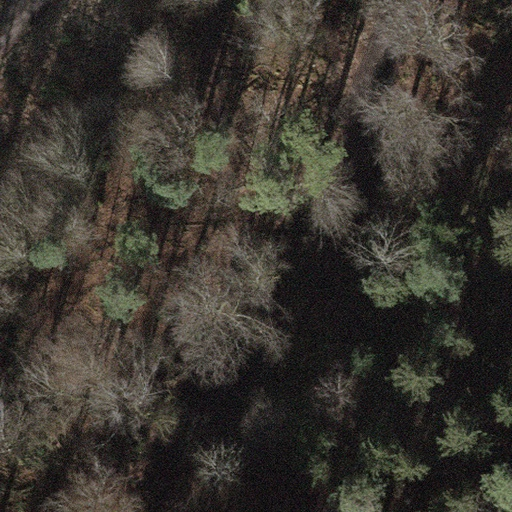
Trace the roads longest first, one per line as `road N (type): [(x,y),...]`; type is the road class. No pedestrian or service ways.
road 1 (track): [(399,0),(261,372),(151,511)]
road 2 (track): [(324,202),(511,102)]
road 3 (track): [(330,511),(231,410)]
